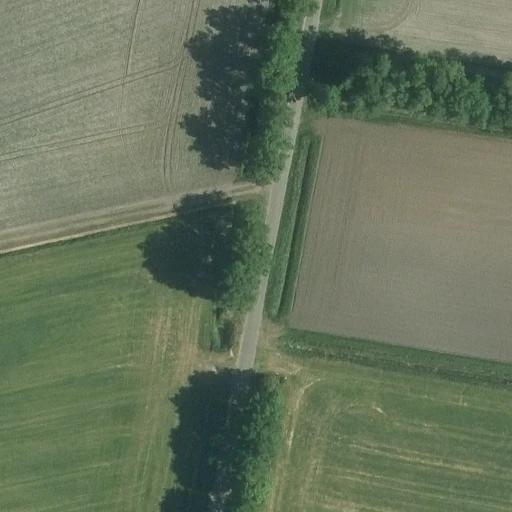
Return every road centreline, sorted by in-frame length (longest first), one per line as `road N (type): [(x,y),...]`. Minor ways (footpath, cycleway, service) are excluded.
road 1 (unclassified): [(214,511),(314,0)]
road 2 (track): [(0,241),(217,195),(274,200)]
